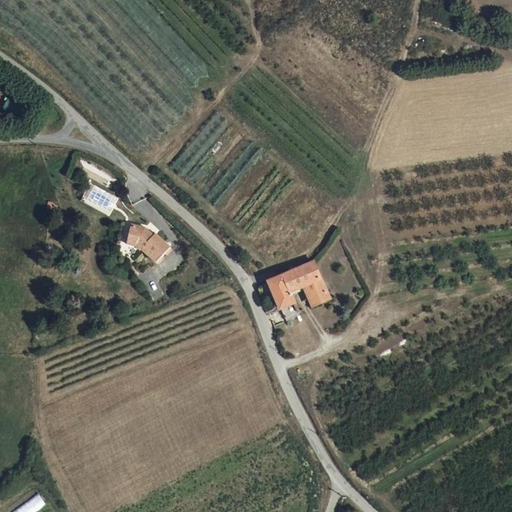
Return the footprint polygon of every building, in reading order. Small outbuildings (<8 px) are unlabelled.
[(4,108),(18,115),(24,102),(10,95),(4,108)] [(141,252),(144,250),(159,264),(173,247),(158,235),(154,238),(151,236),(153,234),(147,228),(133,225),(128,245),(137,247),(141,252)] [(287,275),(294,293),(325,280),(319,267),(318,262),(308,266),(287,275)] [(299,305),(294,293),(287,275),(268,282),(281,312),(299,305)] [(294,293),(299,305),(310,301),(313,308),(333,300),(328,289),(325,280),(294,293)] [(34,511),(46,504),(39,494),(12,511),(34,511)]
